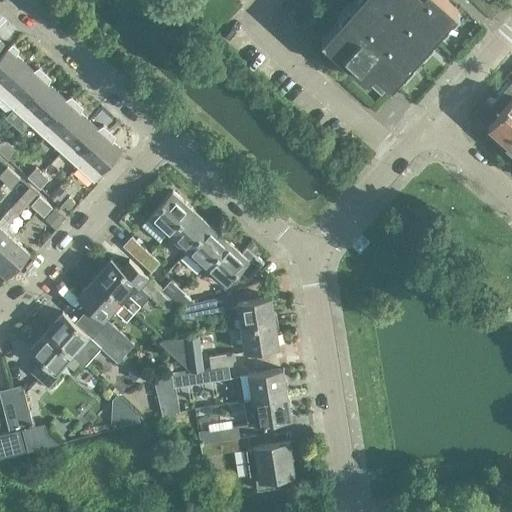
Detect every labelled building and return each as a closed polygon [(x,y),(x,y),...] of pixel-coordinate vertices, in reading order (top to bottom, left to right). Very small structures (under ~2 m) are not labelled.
[(354,0),(322,37),(384,93),(458,10),(446,0),(354,0)] [(12,43),(0,55),(0,89),(25,62),(16,55),(19,49),(12,43)] [(25,62),(0,89),(0,94),(13,107),(45,72),(39,67),(33,70),(25,62)] [(45,72),(13,107),(30,121),(57,91),(48,83),(51,77),(45,72)] [(490,104),(500,113),(490,124),(509,141),(511,137),(511,80),(490,104)] [(57,91),(30,121),(46,136),(77,101),(71,95),(65,99),(57,91)] [(77,101),(46,136),(62,151),(89,120),(81,113),(83,106),(77,101)] [(89,120),(62,151),(78,165),(110,130),(103,124),(97,127),(89,120)] [(110,130),(78,165),(94,180),(122,150),(113,141),(115,135),(110,130)] [(0,140),(0,151),(1,152),(1,153),(10,143),(3,137),(0,140)] [(10,143),(1,153),(8,158),(16,149),(10,143)] [(0,176),(4,181),(13,171),(6,165),(0,172),(0,176)] [(34,182),(42,172),(36,166),(27,176),(34,182)] [(11,187),(20,177),(13,171),(4,181),(11,187)] [(34,182),(40,187),(49,178),(42,172),(34,182)] [(151,215),(170,233),(193,207),(174,190),(151,215)] [(36,209),(45,200),(38,194),(30,204),(36,209)] [(68,195),(59,205),(66,211),(75,201),(68,195)] [(43,216),(52,206),(45,200),(36,209),(43,216)] [(193,207),(170,233),(189,249),(212,224),(193,207)] [(212,224),(189,249),(207,266),(230,241),(212,224)] [(0,225),(0,249),(12,236),(0,225)] [(12,236),(0,249),(0,272),(6,277),(29,251),(12,236)] [(153,271),(162,262),(133,236),(125,246),(153,271)] [(230,241),(207,266),(227,284),(240,269),(250,278),(265,262),(247,246),(242,252),(230,241)] [(112,258),(95,276),(135,312),(142,305),(129,293),(139,283),(135,280),(143,271),(129,259),(122,267),(112,258)] [(135,312),(95,276),(79,294),(106,319),(116,308),(129,319),(135,312)] [(181,317),(233,306),(230,290),(213,297),(194,301),(169,278),(165,282),(160,277),(155,282),(148,276),(139,286),(165,308),(173,299),(179,305),(181,317)] [(238,302),(242,327),(277,321),(274,297),(238,302)] [(64,312),(47,329),(81,360),(87,353),(80,346),(90,336),(64,312)] [(127,353),(136,344),(110,320),(101,330),(127,353)] [(277,321),(242,327),(246,351),(281,345),(277,321)] [(81,360),(47,329),(31,347),(58,371),(66,362),(73,368),(81,360)] [(127,353),(101,330),(93,338),(119,362),(127,353)] [(188,343),(189,339),(186,336),(182,336),(179,340),(179,343),(182,346),(186,346),(188,343)] [(230,377),(228,364),(236,363),(234,351),(187,359),(188,371),(185,371),(185,368),(171,370),(173,386),(230,377)] [(249,373),(239,375),(243,399),(244,399),(288,392),(284,368),(249,373)] [(24,384),(12,388),(22,428),(34,425),(24,384)] [(0,394),(9,430),(0,432),(0,456),(26,450),(20,428),(22,428),(12,388),(0,390),(0,394)] [(288,392),(244,399),(248,423),(257,422),(292,417),(288,392)] [(239,425),(199,431),(201,442),(240,436),(239,425)] [(249,435),(240,436),(201,442),(203,455),(251,448),(249,435)] [(264,445),(254,446),(257,467),(254,467),(257,488),(279,485),(277,476),(295,473),(290,441),(264,445)]
